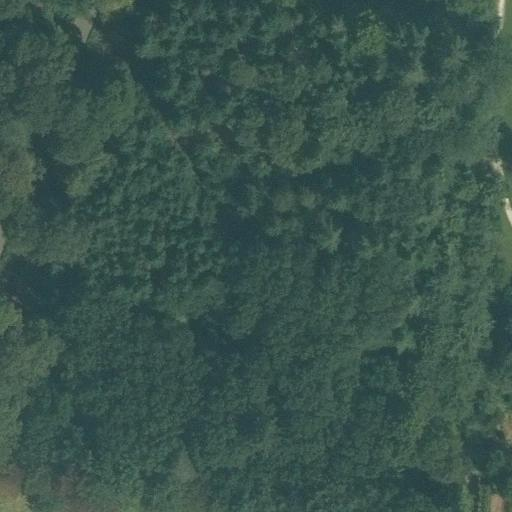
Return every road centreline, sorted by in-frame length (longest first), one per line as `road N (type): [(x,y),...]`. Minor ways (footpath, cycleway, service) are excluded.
road 1 (track): [(391,511),(471,82),(462,0)]
road 2 (unclassified): [(0,229),(92,0)]
road 3 (track): [(58,0),(0,142)]
